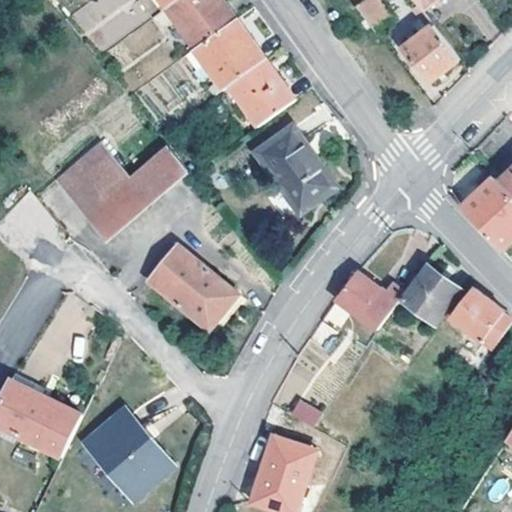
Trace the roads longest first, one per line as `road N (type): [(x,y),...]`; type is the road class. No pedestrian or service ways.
road 1 (unclassified): [(205,511),(297,310),(408,170)]
road 2 (residential): [(284,0),(408,170)]
road 3 (unclassified): [(408,170),(511,283)]
road 4 (unclassified): [(408,170),(511,62)]
